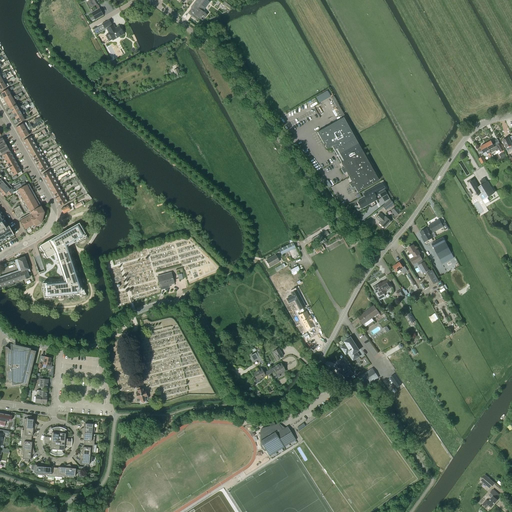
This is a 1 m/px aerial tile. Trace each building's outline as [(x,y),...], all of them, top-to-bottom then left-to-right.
[(93,0),(94,2),(93,2),(94,4),(95,5),(98,9),(97,9),(91,13),(95,20),(103,15),(98,6),(97,4),(98,3),(98,2),(96,0),(93,0)] [(196,0),(194,4),(196,5),(193,9),(191,9),(188,14),(197,21),(199,18),(203,21),(207,15),(202,11),(209,2),(205,0),(196,0)] [(112,27),(111,25),(109,21),(103,25),(98,28),(101,33),(106,30),(106,31),(107,30),(109,33),(109,34),(113,41),(124,34),(120,27),(115,30),(113,26),(112,27)] [(7,89),(1,93),(4,98),(10,95),(7,89)] [(10,95),(4,98),(7,103),(13,100),(15,98),(18,97),(19,96),(22,94),(21,92),(17,95),(12,98),(10,95)] [(13,100),(7,103),(9,108),(13,106),(16,105),(16,104),(13,100)] [(13,106),(9,108),(12,113),(19,110),(21,109),(24,107),(28,105),(27,103),(20,107),(18,103),(16,105),(13,106)] [(19,110),(12,113),(15,119),(22,115),(24,114),(22,110),(25,109),(24,107),(21,109),(19,110)] [(22,115),(15,119),(18,124),(24,120),(22,115)] [(321,130),(317,132),(323,143),(325,142),(326,144),(326,145),(325,145),(325,146),(325,147),(326,148),(327,148),(328,148),(329,148),(332,146),(334,150),(341,162),(362,150),(355,138),(343,117),(321,130)] [(24,127),(23,124),(15,128),(18,133),(31,126),(30,124),(24,127)] [(22,139),(29,135),(27,131),(32,128),(31,126),(18,133),(22,139)] [(508,138),(502,141),(506,148),(509,146),(511,145),(511,143),(511,142),(511,137),(511,136),(508,138)] [(23,141),(25,145),(33,141),(30,137),(23,141)] [(25,145),(27,149),(35,145),(33,141),(25,145)] [(497,146),(494,147),(491,141),(485,144),(489,150),(491,153),(498,149),(497,146)] [(489,150),(485,144),(480,147),(483,153),(486,151),(488,154),(490,156),(492,155),(491,153),(489,150)] [(27,149),(29,153),(37,149),(35,145),(27,149)] [(7,146),(0,149),(0,151),(2,154),(9,150),(7,146)] [(29,153),(32,157),(39,153),(37,149),(29,153)] [(9,150),(2,154),(2,156),(4,159),(11,155),(11,153),(9,150)] [(341,162),(340,162),(343,167),(342,168),(342,169),(341,169),(342,171),(361,161),(366,158),(362,150),(341,162)] [(32,157),(34,161),(42,157),(39,153),(32,157)] [(11,155),(4,159),(6,163),(14,159),(11,155)] [(34,161),(36,165),(44,161),(42,157),(34,161)] [(365,168),(349,177),(349,178),(351,180),(352,182),(349,184),(352,188),(352,190),(355,189),(357,192),(379,180),(366,158),(361,161),(365,168)] [(14,159),(6,163),(8,167),(16,163),(14,159)] [(36,165),(38,169),(46,164),(44,161),(36,165)] [(361,161),(342,171),(343,174),(344,174),(344,173),(345,174),(346,173),(349,177),(365,168),(361,161)] [(16,163),(8,167),(11,171),(18,167),(16,163)] [(40,173),(48,169),(46,164),(38,169),(40,173)] [(18,167),(11,171),(13,176),(18,173),(21,171),(18,167)] [(42,175),(44,179),(52,175),(49,171),(42,175)] [(44,179),(46,183),(54,179),(52,175),(44,179)] [(46,183),(48,187),(56,183),(54,179),(46,183)] [(8,184),(8,183),(6,181),(5,180),(2,182),(0,184),(0,191),(6,186),(8,184)] [(486,198),(494,193),(487,182),(478,188),(474,181),(469,185),(470,186),(468,188),(470,191),(468,193),(471,198),(482,191),(486,198)] [(48,187),(51,191),(58,187),(56,183),(48,187)] [(365,198),(358,202),(360,201),(362,206),(368,203),(370,202),(370,203),(375,201),(373,198),(376,196),(375,195),(379,193),(381,197),(387,194),(383,188),(384,187),(382,183),(363,193),(363,194),(365,197),(364,197),(365,198)] [(16,191),(14,187),(14,188),(13,188),(12,187),(12,188),(9,184),(8,184),(6,186),(0,191),(0,192),(3,196),(7,192),(10,195),(13,192),(16,191)] [(27,185),(22,187),(20,184),(14,187),(16,191),(29,214),(19,220),(25,230),(25,231),(26,230),(30,228),(34,226),(35,227),(41,223),(42,221),(39,220),(41,214),(43,215),(44,213),(41,206),(40,207),(27,185)] [(51,191),(53,195),(60,191),(58,187),(51,191)] [(53,195),(55,199),(63,194),(60,191),(53,195)] [(55,199),(57,203),(65,198),(63,194),(55,199)] [(59,207),(67,202),(65,198),(57,203),(59,207)] [(385,210),(393,204),(390,200),(382,206),(385,210)] [(63,214),(73,209),(72,207),(69,208),(67,205),(61,209),(63,214)] [(17,218),(23,214),(19,206),(12,209),(17,218)] [(0,242),(6,239),(14,235),(8,226),(5,223),(6,222),(1,215),(0,213),(0,229),(0,230),(0,242)] [(384,228),(390,222),(385,217),(384,217),(380,213),(376,218),(380,222),(379,223),(384,228)] [(445,230),(447,228),(445,223),(442,224),(439,219),(428,225),(431,230),(433,233),(443,227),(445,230)] [(39,246),(37,247),(39,255),(44,271),(38,273),(39,274),(42,284),(43,287),(43,292),(44,297),(43,298),(44,301),(65,298),(76,297),(87,296),(84,287),(80,275),(74,256),(71,248),(72,247),(76,245),(88,238),(86,235),(83,230),(81,226),(79,223),(67,230),(59,235),(57,236),(50,239),(39,246)] [(424,242),(433,237),(431,235),(430,235),(426,228),(420,232),(423,238),(422,238),(424,242)] [(443,237),(431,243),(434,249),(440,260),(443,258),(446,262),(454,258),(451,253),(451,252),(443,237)] [(279,249),(281,255),(295,248),(293,243),(279,249)] [(320,246),(320,247),(315,250),(317,253),(322,250),(324,249),(322,245),(320,246)] [(414,245),(407,249),(411,254),(409,255),(411,259),(410,259),(413,265),(417,263),(418,265),(423,262),(423,261),(422,260),(419,254),(420,254),(418,250),(417,250),(414,245)] [(275,255),(266,260),(270,267),(279,261),(275,255)] [(28,272),(30,272),(29,269),(25,257),(17,259),(15,260),(18,270),(0,276),(0,287),(22,280),(29,278),(28,274),(28,273),(28,272)] [(404,273),(407,271),(404,266),(403,267),(400,262),(393,267),(397,272),(401,269),(404,273)] [(423,262),(418,265),(423,274),(429,270),(424,262),(423,262)] [(285,266),(284,263),(274,269),(276,271),(285,266)] [(174,285),(171,272),(171,273),(157,277),(157,276),(160,288),(161,288),(160,287),(173,283),(174,285)] [(385,296),(384,293),(386,292),(385,290),(387,289),(388,289),(392,287),(388,280),(382,284),(381,283),(374,287),(376,289),(376,290),(374,291),(376,294),(375,294),(377,297),(378,297),(379,300),(384,297),(385,297),(385,296)] [(400,299),(405,296),(401,290),(396,293),(400,299)] [(358,317),(361,320),(363,324),(379,313),(374,306),(358,317)] [(302,313),(299,315),(306,329),(313,325),(310,320),(311,320),(309,316),(308,317),(306,312),(304,312),(303,310),(301,312),(302,313)] [(345,342),(347,345),(342,348),(346,354),(347,353),(352,360),(359,356),(356,352),(358,350),(356,347),(357,346),(356,345),(355,345),(354,344),(355,343),(353,341),(352,341),(350,338),(345,342)] [(10,349),(9,349),(8,348),(7,347),(6,347),(5,347),(6,382),(13,382),(13,381),(20,382),(20,385),(27,387),(36,351),(28,349),(28,350),(22,351),(22,350),(19,350),(19,352),(13,353),(12,350),(11,350),(10,350),(10,349)] [(277,359),(283,356),(278,348),(273,351),(277,359)] [(39,363),(37,367),(38,367),(41,368),(42,364),(46,365),(45,368),(50,369),(48,375),(52,376),(53,367),(50,366),(51,362),(50,362),(51,358),(48,357),(48,356),(46,356),(45,356),(44,357),(40,356),(38,363),(39,363)] [(354,374),(350,369),(348,367),(347,368),(341,360),(336,364),(341,370),(338,372),(343,375),(344,376),(346,379),(354,374)] [(279,375),(285,371),(281,363),(267,370),(269,372),(270,372),(271,373),(275,371),(276,374),(275,374),(275,376),(276,379),(280,376),(279,375)] [(259,380),(271,373),(270,372),(269,372),(267,370),(264,373),(261,368),(253,373),(256,379),(254,380),(256,384),(260,382),(259,380)] [(378,378),(372,369),(358,378),(361,383),(364,387),(378,378)] [(394,375),(390,377),(397,387),(401,385),(394,375)] [(43,390),(43,389),(44,387),(47,388),(48,379),(40,379),(39,387),(41,387),(41,391),(37,390),(36,391),(36,396),(35,403),(46,404),(47,397),(46,397),(47,391),(45,391),(44,391),(44,390),(43,390)] [(148,399),(147,396),(146,396),(146,395),(146,396),(145,391),(143,391),(142,389),(142,388),(142,389),(141,389),(141,387),(140,387),(138,388),(137,388),(138,390),(137,390),(138,393),(136,393),(135,393),(135,394),(137,398),(136,398),(137,401),(140,400),(141,402),(142,403),(144,402),(144,401),(144,400),(148,399)] [(6,421),(8,421),(8,420),(11,421),(12,415),(8,415),(7,415),(0,413),(0,426),(4,427),(6,421)] [(26,415),(26,418),(26,419),(24,418),(23,426),(24,426),(24,428),(35,429),(36,428),(36,427),(37,426),(38,425),(34,422),(34,418),(31,418),(31,415),(26,415)] [(82,433),(93,434),(93,432),(94,432),(94,428),(92,427),(93,424),(85,423),(85,427),(80,429),(81,430),(81,431),(82,432),(82,433)] [(260,431),(260,443),(260,444),(260,445),(260,446),(260,447),(261,448),(261,449),(262,449),(263,450),(264,451),(266,450),(268,453),(269,456),(284,447),(296,440),(288,427),(287,426),(282,430),(278,424),(280,423),(262,428),(261,428),(261,429),(260,429),(260,430),(260,431)] [(58,433),(59,427),(57,427),(55,427),(54,427),(53,427),(52,428),(51,428),(51,429),(52,428),(54,432),(51,432),(51,437),(44,437),(45,436),(44,436),(44,438),(43,439),(43,440),(50,440),(58,441),(58,433)] [(65,438),(65,433),(63,433),(66,430),(66,429),(64,428),(63,428),(62,427),(61,427),(60,427),(59,427),(58,433),(58,441),(65,442),(72,442),(72,440),(72,439),(72,438),(71,438),(71,439),(65,438)] [(21,438),(31,439),(32,433),(33,433),(34,432),(34,431),(35,429),(24,428),(24,430),(22,430),(21,438)] [(84,443),(94,444),(95,436),(93,436),(93,434),(82,433),(82,435),(83,436),(83,437),(83,438),(84,438),(84,443)] [(31,439),(21,438),(21,446),(22,446),(22,448),(33,449),(33,448),(33,447),(33,446),(32,445),(32,444),(31,444),(31,439)] [(57,450),(58,441),(50,440),(43,440),(43,441),(43,442),(43,443),(44,444),(44,443),(50,444),(50,449),(52,449),(50,452),(49,452),(50,453),(51,454),(52,454),(53,455),(55,455),(56,455),(57,450)] [(63,454),(62,450),(64,450),(64,445),(71,445),(70,446),(71,446),(71,445),(71,444),(72,444),(72,442),(65,442),(58,441),(57,450),(56,455),(57,455),(59,455),(61,455),(62,455),(63,454),(64,454),(64,453),(63,454)] [(81,451),(81,452),(80,453),(91,454),(92,452),(96,453),(96,445),(94,444),(84,443),(83,449),(82,449),(81,450),(81,451)] [(33,449),(22,448),(22,450),(21,450),(21,454),(23,455),(22,458),(24,458),(24,461),(28,462),(29,459),(30,459),(31,455),(35,453),(34,452),(34,451),(34,450),(33,449)] [(91,454),(80,453),(79,454),(79,455),(78,456),(78,457),(81,460),(81,464),(89,464),(89,461),(91,461),(92,456),(91,456),(91,454)] [(44,475),(45,463),(44,463),(43,462),(42,461),(39,465),(35,465),(34,473),(35,473),(35,475),(42,475),(44,475)] [(54,477),(55,467),(50,467),(50,465),(48,465),(47,464),(45,463),(44,475),(47,475),(47,476),(54,476),(54,477)] [(65,465),(65,477),(67,477),(66,478),(74,478),(74,476),(75,476),(76,468),(72,468),(70,464),(69,464),(67,465),(66,465),(65,465)] [(55,467),(54,477),(55,477),(55,476),(61,477),(61,476),(65,477),(65,465),(65,466),(63,466),(62,466),(61,466),(61,468),(55,467)] [(490,488),(494,483),(485,475),(481,480),(490,488)] [(497,500),(495,499),(499,495),(493,490),(488,495),(491,498),(488,502),(486,500),(482,505),(486,508),(488,505),(491,507),(497,500)]
